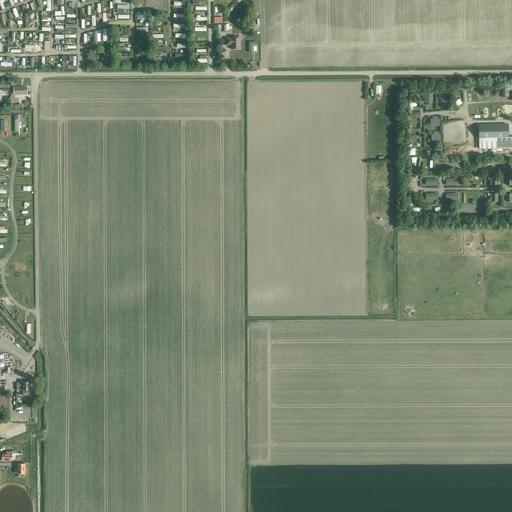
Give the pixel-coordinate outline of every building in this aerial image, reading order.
[(27,2),(20,5),(24,14),(26,13),(24,7),(29,5),(27,2)] [(226,45),(229,45),(230,45),(230,44),(232,44),(232,49),(240,49),(240,37),(232,37),(232,38),(226,38),(226,45)] [(257,42),(249,42),(249,52),(253,52),(253,51),(253,46),(257,46),(257,42)] [(9,82),(0,82),(0,87),(2,88),(2,91),(9,91),(9,82)] [(433,118),(430,118),(431,125),(439,125),(439,116),(433,116),(433,118)] [(479,139),(508,138),(508,124),(479,125),(479,139)] [(434,133),(431,133),(432,141),(440,140),(440,131),(434,132),(434,133)] [(511,138),(508,138),(479,139),(479,149),(511,148),(511,138)] [(17,383),(17,390),(23,390),(23,394),(29,394),(29,390),(30,382),(23,382),(23,383),(17,383)] [(3,453),(2,453),(2,457),(2,461),(3,461),(8,461),(12,461),(12,451),(12,452),(7,452),(7,451),(6,451),(6,453),(6,454),(3,454),(3,453)] [(18,469),(16,469),(16,471),(16,473),(18,473),(18,474),(23,474),(24,474),(25,474),(25,473),(25,468),(25,464),(18,464),(18,469)]
